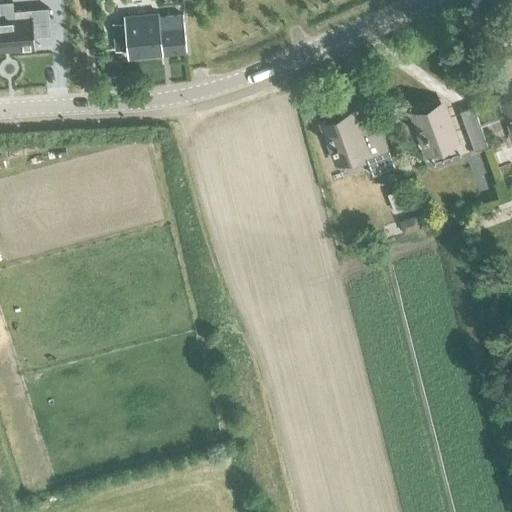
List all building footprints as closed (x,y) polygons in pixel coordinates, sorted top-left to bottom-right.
[(0,50),(35,48),(34,36),(51,35),(48,7),(13,10),(13,1),(0,1),(0,50)] [(126,23),(113,24),(116,49),(129,48),(129,56),(185,50),(181,15),(158,18),(158,13),(125,16),(126,23)] [(414,116),(427,150),(453,141),(441,106),(414,116)] [(474,106),(461,111),(475,149),(486,146),(486,145),(488,145),(474,106)] [(350,115),(324,124),(337,159),(363,149),(373,175),(395,167),(382,131),(377,120),(355,128),(350,115)] [(405,187),(388,194),(394,212),(412,205),(405,187)] [(419,213),(400,220),(405,231),(424,224),(419,213)]
